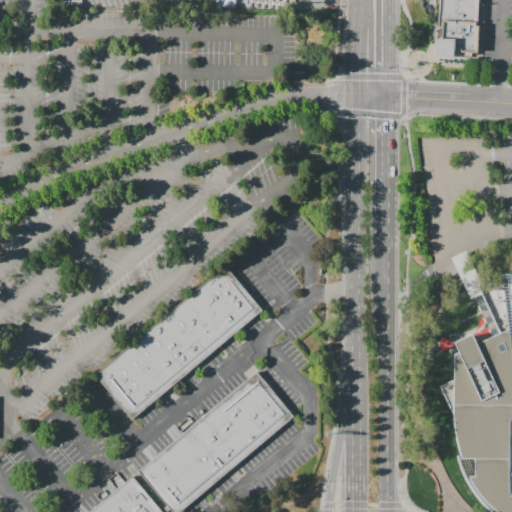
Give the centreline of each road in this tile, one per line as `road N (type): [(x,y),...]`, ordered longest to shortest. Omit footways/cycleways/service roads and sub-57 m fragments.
road 1 (secondary): [(354,96),(355,511)]
road 2 (secondary): [(387,511),(387,247)]
road 3 (motorway): [(354,346),(327,511)]
road 4 (secondary): [(387,247),(388,97)]
road 5 (residential): [(388,97),(511,106)]
